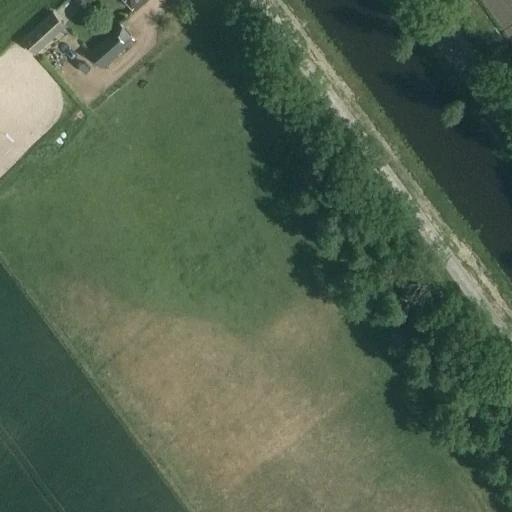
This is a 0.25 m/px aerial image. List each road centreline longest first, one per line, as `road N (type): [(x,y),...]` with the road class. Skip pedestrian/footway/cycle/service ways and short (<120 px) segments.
road 1 (unclassified): [(511,348),(256,0)]
road 2 (tertiary): [(511,126),(418,0)]
